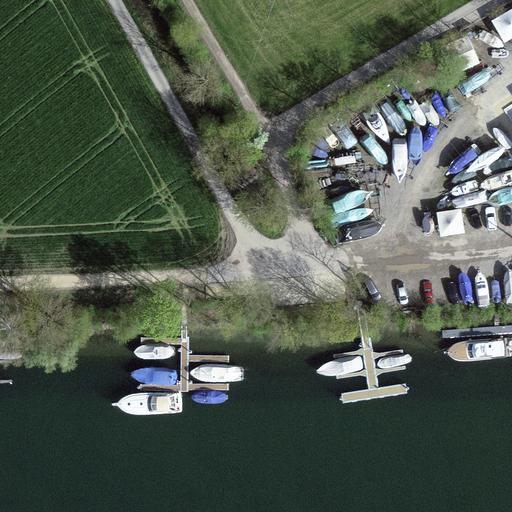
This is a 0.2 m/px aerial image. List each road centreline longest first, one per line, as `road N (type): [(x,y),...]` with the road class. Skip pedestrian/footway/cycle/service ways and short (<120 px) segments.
road 1 (track): [(113,0),(281,276)]
road 2 (track): [(0,284),(281,276)]
road 3 (track): [(188,0),(283,143)]
